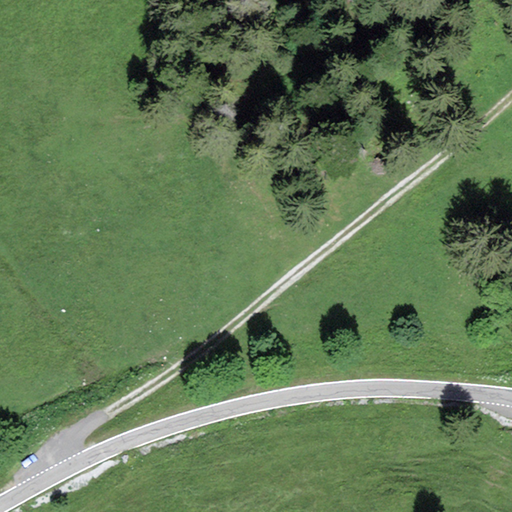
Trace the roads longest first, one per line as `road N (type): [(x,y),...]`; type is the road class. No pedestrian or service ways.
road 1 (track): [(39,483),(80,430),(172,373),(511,96)]
road 2 (unclassified): [(511,398),(378,388),(250,404),(124,442),(0,506)]
